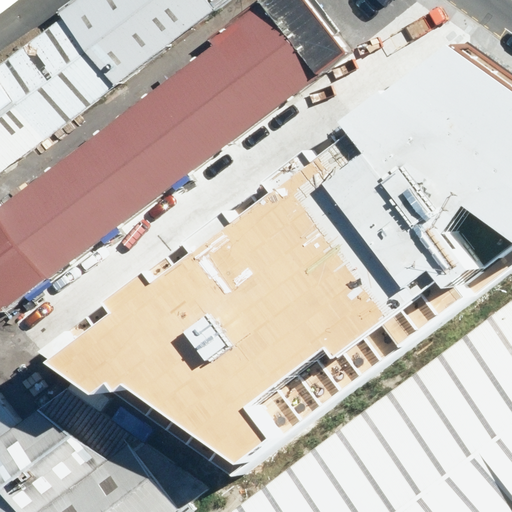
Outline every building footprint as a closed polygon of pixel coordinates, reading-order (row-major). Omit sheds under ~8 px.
[(105,0),(0,80),(0,175),(229,0),(105,0)] [(288,0),(275,0),(0,204),(0,314),(337,65),(288,0)] [(0,0),(0,9),(11,0),(0,0)] [(81,356),(79,359),(246,475),(511,272),(511,69),(473,41),(456,54),(459,56),(412,93),(410,89),(370,118),(369,121),(70,348),(81,356)] [(511,511),(511,304),(238,511),(511,511)] [(88,386),(0,454),(0,492),(15,511),(56,511),(137,449),(88,386)] [(186,511),(137,449),(56,511),(186,511)]
